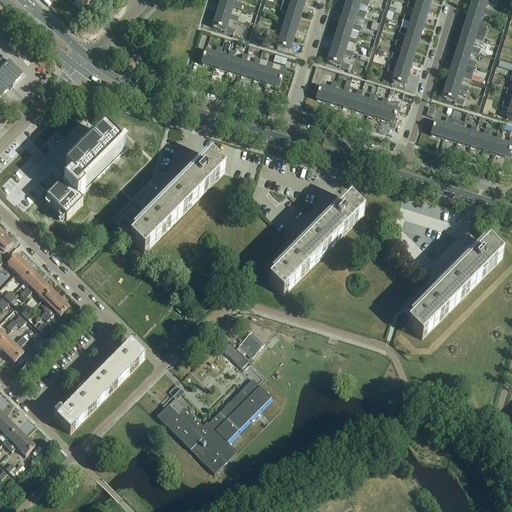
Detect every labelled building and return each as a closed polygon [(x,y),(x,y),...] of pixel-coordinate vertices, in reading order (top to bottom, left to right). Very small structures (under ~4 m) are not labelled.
[(69,0),(81,12),(92,0),(69,0)] [(222,0),(221,5),(233,9),(241,11),(243,6),(235,4),(236,0),(222,0)] [(286,0),(292,2),(290,10),(302,13),(306,1),(304,0),(286,0)] [(347,0),(347,2),(360,6),(368,8),(369,4),(361,1),(361,0),(347,0)] [(418,0),(416,7),(429,11),(432,0),(418,0)] [(473,0),(470,12),(483,16),(490,18),(492,13),(484,11),(487,2),(481,0),(473,0)] [(343,15),(356,19),(364,21),(365,16),(357,14),(360,6),(347,2),(343,15)] [(415,12),(412,19),(425,23),(429,11),(416,7),(408,4),(407,9),(415,12)] [(217,18),(229,22),(237,24),(239,19),(231,17),(233,9),(221,5),(217,18)] [(288,14),(286,22),(298,26),(302,13),(290,10),(282,7),(280,12),(288,14)] [(466,25),(479,29),(486,31),(488,26),(480,24),(483,16),(470,12),(466,25)] [(343,15),(339,28),(352,31),(360,34),(361,29),(354,27),(356,19),(343,15)] [(411,24),(408,32),(421,36),(425,23),(412,19),(405,17),(403,22),(411,24)] [(229,22),(217,18),(213,29),(225,33),(225,34),(233,37),(235,32),(227,29),(229,22)] [(284,27),(282,35),(295,39),(298,26),(286,22),(278,20),(276,25),(284,27)] [(373,24),(370,31),(376,33),(379,26),(373,24)] [(466,25),(462,37),(475,41),(483,44),(484,39),(476,37),(479,29),(466,25)] [(335,40),(348,44),(356,47),(357,42),(350,39),(352,31),(339,28),(335,40)] [(407,37),(405,45),(417,49),(421,36),(408,32),(401,30),(399,35),(407,37)] [(295,39),(282,35),(274,33),(272,37),(280,40),(277,49),(290,53),(295,39)] [(260,47),(262,39),(255,37),(253,45),(260,47)] [(462,37),(458,50),(471,54),(479,57),(480,52),(472,49),(475,41),(462,37)] [(331,53),(344,57),(352,59),(354,55),(346,52),(348,44),(335,40),(331,53)] [(403,50),(401,58),(413,62),(417,49),(405,45),(397,43),(395,47),(403,50)] [(216,71),(220,58),(222,50),(217,48),(215,56),(206,53),(202,66),(216,71)] [(454,63),(467,67),(475,69),(476,65),(468,62),(471,54),(458,50),(454,63)] [(216,71),(229,75),(233,62),(235,54),(234,54),(230,52),(228,60),(220,58),(216,71)] [(344,57),(331,53),(328,65),(340,69),(340,70),(348,72),(350,67),(342,65),(344,57)] [(399,63),(397,70),(409,74),(413,62),(401,58),(393,55),(391,60),(399,63)] [(241,78),(245,66),(248,58),(243,56),(241,64),(233,62),(229,75),(241,78)] [(273,64),(285,68),(287,61),(275,57),(273,64)] [(254,82),(258,70),(261,62),(256,60),(253,68),(245,66),(241,78),(254,82)] [(0,70),(0,99),(9,90),(11,91),(14,89),(12,87),(23,76),(9,61),(0,70)] [(450,76),(463,80),(471,82),(472,77),(464,75),(467,67),(454,63),(450,76)] [(267,86),(271,74),(273,66),(269,64),(266,72),(258,70),(254,82),(267,86)] [(271,74),(267,86),(279,90),(283,78),(286,70),(281,68),(279,76),(271,74)] [(409,74),(397,70),(389,68),(387,73),(395,75),(392,85),(405,89),(409,74)] [(446,89),(459,92),(467,95),(468,90),(460,88),(463,80),(450,76),(446,89)] [(483,86),(484,81),(472,77),(471,82),(483,86)] [(331,106),(335,93),(337,85),(332,84),(330,92),(320,89),(316,102),(331,106)] [(343,110),(347,97),(350,89),(345,88),(343,96),(335,93),(331,106),(343,110)] [(459,92),(446,89),(442,100),(455,104),(454,105),(463,108),(464,103),(456,100),(459,92)] [(356,114),(360,101),(363,93),(358,92),(355,100),(347,97),(343,110),(356,114)] [(369,118),(373,105),(375,97),(370,96),(368,104),(360,101),(356,114),(369,118)] [(382,122),(385,109),(388,101),(383,100),(381,108),(373,105),(369,118),(382,122)] [(385,109),(382,122),(394,125),(397,113),(398,114),(401,105),(396,104),(394,112),(385,109)] [(511,106),(503,104),(502,108),(510,111),(507,120),(511,121),(511,106)] [(432,119),(435,111),(429,109),(426,118),(432,119)] [(445,141),(449,129),(452,121),(447,119),(444,127),(435,124),(431,137),(445,141)] [(445,141),(458,145),(462,133),(464,125),(460,123),(457,131),(449,129),(445,141)] [(471,149),(475,137),(477,129),(472,127),(470,135),(462,133),(458,145),(471,149)] [(105,129),(60,175),(63,178),(76,191),(121,146),(121,145),(119,143),(119,142),(105,129)] [(471,149),(484,153),(488,141),(490,133),(485,131),(483,139),(475,137),(471,149)] [(496,157),(500,145),(503,137),(498,135),(495,143),(488,141),(484,153),(496,157)] [(500,145),(496,157),(508,161),(511,148),(511,139),(508,147),(500,145)] [(168,204),(130,242),(144,256),(226,174),(212,160),(205,166),(204,164),(199,169),(197,167),(190,174),(192,176),(167,202),(168,204)] [(63,178),(46,194),(68,215),(84,199),(76,191),(63,178)] [(329,216),(331,219),(305,245),(307,246),(269,285),(283,298),(364,217),(350,203),(344,209),(342,207),(338,212),(335,210),(329,216)] [(0,241),(0,259),(13,246),(4,237),(0,241)] [(470,262),(444,288),(446,289),(408,328),(422,342),(503,260),(489,246),(483,252),(481,250),(476,255),(474,253),(468,259),(470,262)] [(7,267),(16,276),(25,266),(16,258),(7,267)] [(16,276),(25,285),(34,275),(25,266),(16,276)] [(33,293),(34,293),(43,284),(34,275),(25,285),(29,289),(22,296),(26,300),(33,293)] [(34,293),(43,302),(52,293),(43,284),(34,293)] [(5,299),(8,302),(13,296),(10,293),(5,299)] [(51,310),(51,311),(61,301),(52,293),(43,302),(47,306),(43,311),(47,314),(51,310)] [(13,296),(8,302),(11,305),(17,299),(13,296)] [(51,311),(43,320),(47,324),(56,315),(65,324),(69,320),(65,315),(70,310),(61,301),(51,311)] [(6,304),(0,310),(3,313),(9,307),(6,304)] [(175,311),(180,317),(185,312),(179,307),(175,311)] [(22,316),(25,319),(31,314),(28,310),(22,316)] [(31,314),(25,319),(29,323),(34,317),(31,314)] [(18,327),(23,321),(20,318),(15,324),(14,323),(7,330),(10,333),(17,327),(18,327)] [(26,325),(23,321),(18,327),(21,330),(26,325)] [(37,331),(47,341),(53,336),(43,326),(37,331)] [(32,348),(37,352),(45,343),(38,336),(32,342),(35,345),(32,348)] [(251,336),(239,348),(253,361),(265,348),(251,336)] [(0,344),(0,351),(5,357),(15,348),(6,339),(0,344)] [(15,348),(5,357),(14,366),(24,357),(19,352),(27,343),(23,339),(15,348)] [(230,346),(223,353),(242,372),(248,365),(230,346)] [(54,420),(70,436),(145,361),(131,347),(63,416),(60,413),(54,420)] [(181,406),(176,401),(157,420),(215,477),(237,455),(227,445),(272,401),(253,382),(205,430),(190,416),(191,412),(186,412),(185,410),(185,406),(181,406)] [(0,431),(8,423),(0,414),(0,431)] [(0,439),(3,437),(8,441),(17,432),(8,423),(0,431),(0,439)] [(17,450),(26,440),(17,432),(8,441),(3,446),(12,455),(17,450)] [(26,440),(17,450),(26,459),(35,449),(26,440)] [(9,475),(15,481),(25,471),(20,467),(16,471),(14,470),(15,469),(12,466),(6,472),(9,475)]
